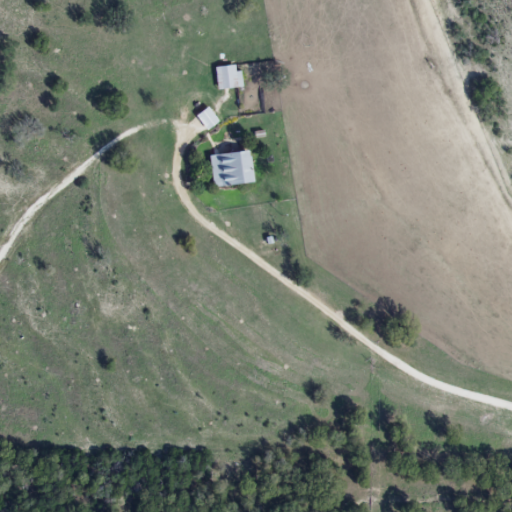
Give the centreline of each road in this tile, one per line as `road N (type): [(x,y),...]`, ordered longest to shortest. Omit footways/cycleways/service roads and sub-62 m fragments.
road 1 (residential): [(511,410),(428,385),(372,349),(192,209),(179,188),(179,157)]
road 2 (residential): [(0,279),(85,238),(119,174),(119,46),(105,0)]
